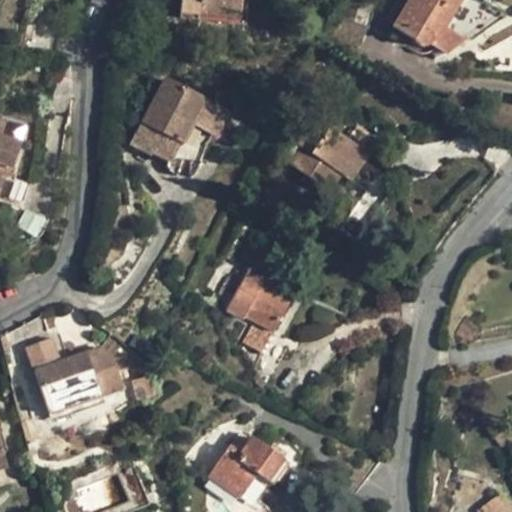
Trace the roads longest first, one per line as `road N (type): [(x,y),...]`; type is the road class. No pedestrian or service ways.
road 1 (residential): [(399,511),(428,311),(451,257),(511,181)]
road 2 (residential): [(0,315),(33,301),(59,270),(73,221),(87,74),(107,0)]
